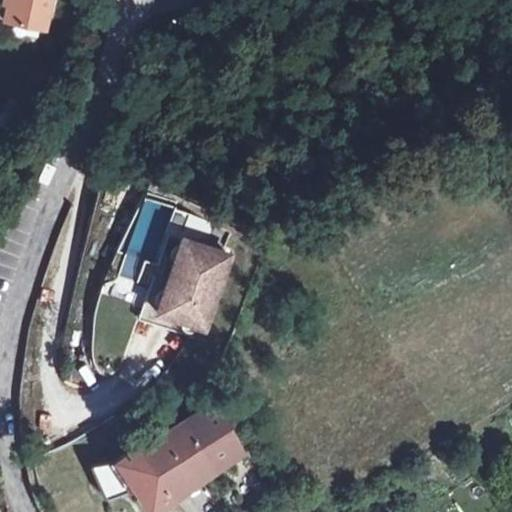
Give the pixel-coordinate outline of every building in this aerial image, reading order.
[(5,0),(1,19),(41,26),(47,0),(5,0)] [(154,310),(179,236),(164,231),(136,317),(178,331),(182,320),(154,310)] [(226,253),(179,236),(154,310),(182,320),(202,327),(226,253)] [(143,439),(140,441),(174,494),(177,492),(241,451),(214,400),(143,439)] [(135,439),(128,417),(113,424),(119,443),(135,439)] [(172,496),(174,494),(140,441),(136,442),(115,459),(91,462),(105,495),(132,487),(148,511),(172,496)]
